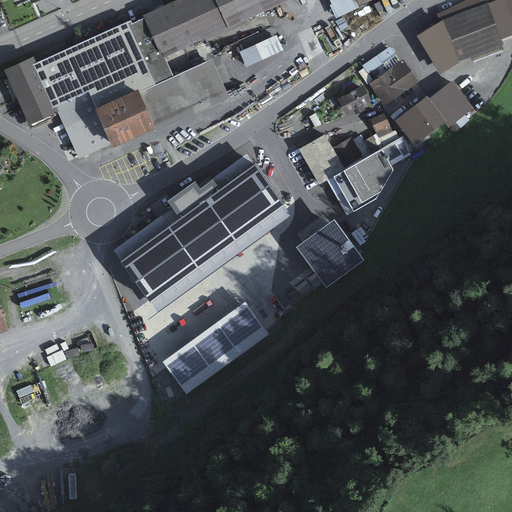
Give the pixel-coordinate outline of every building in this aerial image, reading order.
[(181,0),(146,17),(167,59),(290,0),(181,0)] [(358,8),(354,0),(327,0),(336,18),(358,8)] [(354,0),(358,8),(375,0),(354,0)] [(511,17),(505,0),(496,0),(443,21),(417,36),(440,75),(459,62),(504,46),(501,39),(511,34),(511,17)] [(30,125),(58,113),(56,106),(87,92),(96,111),(174,76),(167,59),(146,17),(132,24),(131,21),(36,64),(33,58),(5,71),(30,125)] [(276,35),(239,52),(246,67),(283,50),(276,35)] [(211,58),(174,76),(96,111),(87,92),(56,106),(58,113),(79,158),(110,145),(112,148),(155,129),(157,132),(230,99),(211,58)] [(402,94),(419,82),(404,60),(387,72),(402,94)] [(385,106),(402,94),(387,72),(370,84),(385,106)] [(426,99),(408,113),(407,111),(396,120),(417,148),(431,137),(429,136),(444,123),(449,128),(474,108),(452,81),(428,101),(426,99)] [(372,102),(364,86),(338,99),(346,116),(354,112),(356,115),(365,110),(363,107),(372,102)] [(384,114),(371,120),(382,148),(405,136),(397,128),(392,131),(384,114)] [(344,168),(363,157),(364,159),(373,154),(362,135),(353,140),(351,137),(332,149),(344,168)] [(118,249),(151,295),(283,202),(247,151),(199,185),(195,179),(170,197),(178,207),(118,249)] [(326,286),(364,258),(334,217),(296,245),(326,286)] [(163,360),(186,392),(269,332),(245,300),(163,360)] [(0,308),(0,334),(8,332),(0,308)] [(135,465),(128,456),(112,471),(120,479),(135,465)]
